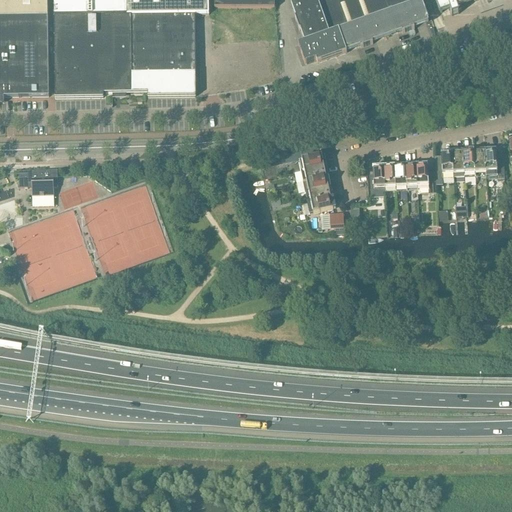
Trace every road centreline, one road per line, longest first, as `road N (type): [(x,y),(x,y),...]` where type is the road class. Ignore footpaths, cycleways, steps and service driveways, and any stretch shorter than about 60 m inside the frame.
road 1 (unclassified): [(0,118),(203,113),(274,101),(511,20)]
road 2 (tertiary): [(0,152),(243,138),(301,126),(511,53)]
road 3 (motorway): [(511,401),(283,390),(0,350)]
road 4 (motorway): [(0,390),(324,427),(511,428)]
road 5 (residential): [(348,206),(341,160),(511,123)]
